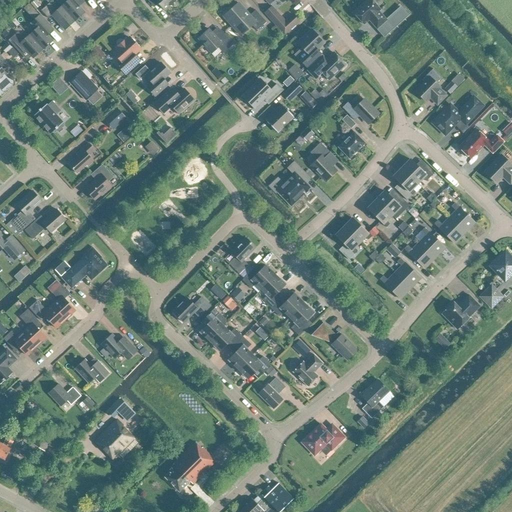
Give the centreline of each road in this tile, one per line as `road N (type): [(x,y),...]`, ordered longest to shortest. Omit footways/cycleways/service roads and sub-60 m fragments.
road 1 (residential): [(164,39),(123,2),(0,115)]
road 2 (residential): [(274,435),(157,319),(159,296)]
road 3 (residential): [(382,350),(508,224)]
road 4 (residential): [(404,128),(284,252)]
road 5 (residential): [(24,381),(91,320),(104,291),(131,264)]
road 6 (residential): [(404,128),(508,224)]
road 7 (residential): [(327,14),(382,78),(404,128)]
road 8 (residential): [(284,252),(382,350)]
road 9 (residential): [(274,435),(382,350)]
road 10 (residential): [(238,220),(236,197),(214,155),(249,121)]
